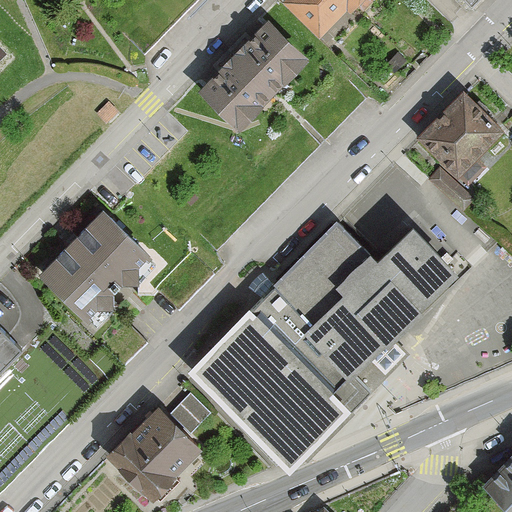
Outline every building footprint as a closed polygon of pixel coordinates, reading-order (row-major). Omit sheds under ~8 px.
[(146,56),(203,0),(154,0),(122,32),(146,56)] [(357,11),(345,0),(295,0),(290,5),(326,41),(357,11)] [(376,0),(345,0),(357,11),(371,26),(385,12),(375,2),(376,0)] [(461,0),(476,14),(489,0),(461,0)] [(318,67),(278,25),(241,59),(281,101),(318,67)] [(281,101),(241,59),(203,95),(243,137),(281,101)] [(198,242),(215,259),(364,105),(347,89),(198,242)] [(511,137),(468,95),(421,144),(472,192),(493,171),(485,163),(511,137)] [(441,172),(432,181),(467,214),(475,204),(441,172)] [(155,264),(110,213),(43,278),(89,325),(103,312),(123,315),(121,296),(128,288),(149,291),(146,273),(155,264)] [(379,260),(337,218),(191,363),(293,465),(373,386),(356,369),(461,266),(417,222),(379,260)] [(179,313),(216,275),(201,260),(164,298),(179,313)] [(0,492),(149,345),(133,328),(79,381),(22,324),(9,337),(28,356),(0,384),(0,492)] [(9,337),(0,328),(0,384),(28,356),(9,337)] [(193,397),(174,416),(195,436),(213,417),(193,397)] [(206,455),(163,412),(116,458),(166,508),(187,487),(180,480),(206,455)] [(511,466),(489,490),(511,511),(511,466)]
